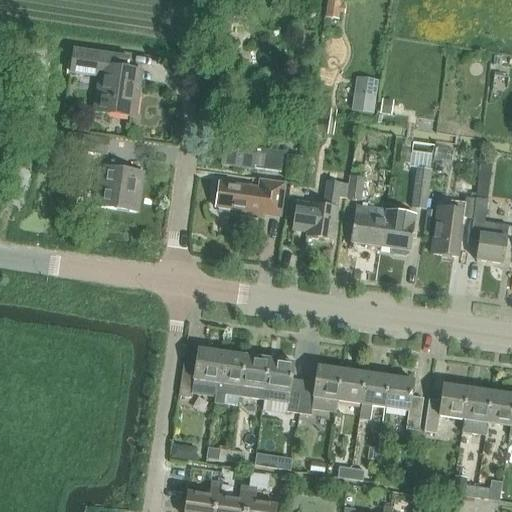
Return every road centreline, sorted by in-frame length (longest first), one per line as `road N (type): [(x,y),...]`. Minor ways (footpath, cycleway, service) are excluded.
road 1 (tertiary): [(511,335),(179,286)]
road 2 (residential): [(179,286),(150,511)]
road 3 (tertiary): [(179,286),(0,258)]
road 4 (residential): [(192,125),(179,286)]
